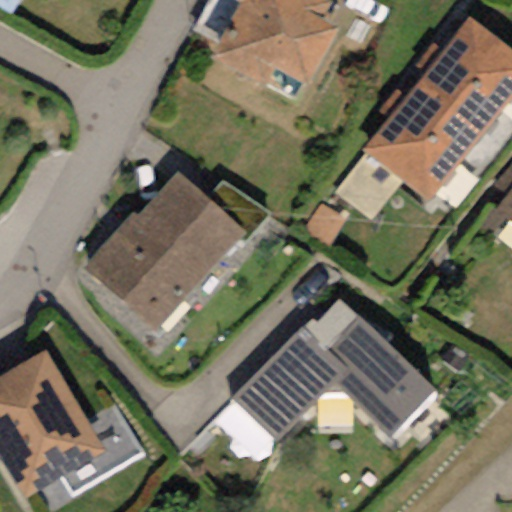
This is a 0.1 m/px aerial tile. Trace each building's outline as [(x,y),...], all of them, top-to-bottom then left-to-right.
[(328,5),(318,0),(234,0),(239,3),(206,60),(262,92),(276,68),(303,83),(333,32),(317,23),(328,5)] [(425,73),(417,83),(482,134),(511,96),(511,52),(469,18),(442,52),(432,44),(415,65),(425,73)] [(482,134),(417,83),(403,99),(394,91),(379,109),(389,117),(360,153),(426,206),(482,134)] [(132,213),(81,270),(154,335),(245,235),(177,175),(138,219),(132,213)] [(511,189),(479,232),(494,243),(510,222),(511,223),(511,189)] [(232,396),(277,441),(335,382),(392,438),(435,394),(339,300),(317,322),(311,317),(232,396)] [(8,375),(0,379),(0,459),(24,501),(103,454),(44,352),(8,375)]
